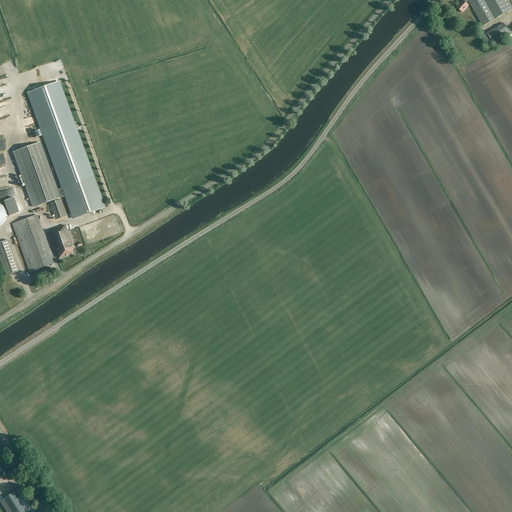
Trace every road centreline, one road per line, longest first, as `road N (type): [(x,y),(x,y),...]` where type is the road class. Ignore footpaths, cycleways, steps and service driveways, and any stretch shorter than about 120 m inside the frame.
road 1 (unclassified): [(0,363),(294,172),(434,0)]
road 2 (unclassified): [(0,319),(267,144),(393,0)]
